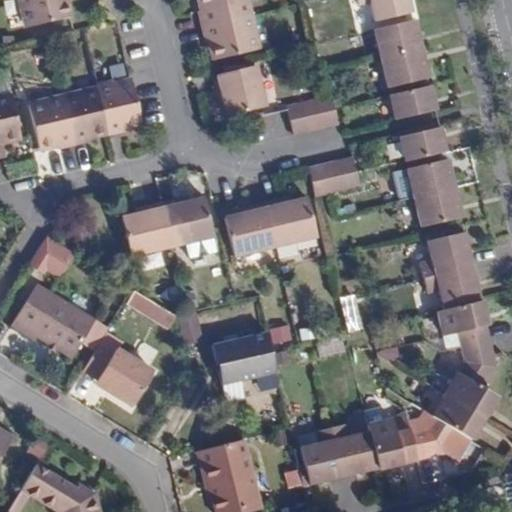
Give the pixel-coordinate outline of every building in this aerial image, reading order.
[(18,0),(25,27),(70,17),(67,3),(65,0),(18,0)] [(246,0),(199,0),(202,11),(197,12),(199,18),(201,27),(250,15),(246,0)] [(408,0),(356,0),(358,6),(370,2),(374,22),(412,13),(408,0)] [(258,49),(250,15),(201,27),(203,34),(205,42),(209,41),(214,60),(258,49)] [(414,21),(374,30),(381,59),(421,50),(414,21)] [(421,50),(381,59),(388,88),(428,79),(421,50)] [(255,64),(211,74),(214,87),(216,97),(222,95),(227,117),(265,108),(255,64)] [(142,125),(131,80),(111,85),(111,80),(96,84),(97,88),(107,133),(142,125)] [(325,97),(322,83),(292,90),(295,104),(301,103),(316,99),(325,97)] [(0,86),(0,99),(10,97),(7,85),(0,86)] [(435,110),(429,86),(391,95),(396,120),(435,110)] [(62,96),(74,146),(89,142),(88,138),(107,133),(97,88),(62,96)] [(28,104),(39,149),(58,145),(59,149),(74,146),(62,96),(28,104)] [(331,96),(325,97),(316,99),(323,128),(338,125),(331,96)] [(0,158),(5,157),(2,143),(20,139),(10,97),(0,99),(0,158)] [(323,128),(316,99),(301,103),(308,132),(323,128)] [(301,103),(295,104),(286,106),(287,111),(293,135),(308,132),(301,103)] [(401,137),(407,161),(445,152),(439,128),(401,137)] [(337,161),(344,190),(359,186),(356,173),(352,157),(337,161)] [(323,165),(330,194),(344,190),(337,161),(323,165)] [(409,170),(415,198),(454,189),(447,161),(409,170)] [(307,168),(314,197),(330,194),(323,165),(307,168)] [(454,189),(415,198),(422,227),(461,218),(454,189)] [(211,234),(202,199),(183,203),(181,198),(161,203),(171,243),(211,234)] [(264,203),(275,246),(315,237),(306,199),(286,204),(285,198),(264,203)] [(131,253),(171,243),(161,203),(140,207),(142,214),(123,218),(131,253)] [(245,214),(225,218),(234,255),(275,246),(264,203),(244,208),(245,214)] [(211,234),(184,241),(187,256),(215,249),(211,234)] [(420,264),(423,279),(472,267),(465,234),(426,243),(430,260),(420,264)] [(68,276),(75,253),(47,246),(41,269),(68,276)] [(472,267),(423,279),(426,293),(438,290),(443,310),(481,301),(472,267)] [(180,281),(184,298),(193,295),(190,279),(180,281)] [(94,320),(36,285),(11,325),(24,332),(26,329),(37,336),(47,342),(58,349),(72,357),(94,320)] [(481,301),(443,310),(436,312),(442,336),(458,333),(461,347),(490,340),(481,301)] [(194,315),(179,319),(186,345),(200,341),(194,315)] [(26,329),(24,332),(35,339),(37,336),(26,329)] [(271,351),(267,334),(214,345),(227,404),(245,400),(240,381),(276,371),(271,351)] [(443,394),(483,419),(497,397),(483,389),(496,368),(490,340),(461,347),(463,363),(443,394)] [(55,353),(58,349),(47,342),(46,346),(55,353)] [(111,352),(99,344),(84,369),(99,378),(108,383),(103,391),(128,406),(151,370),(115,347),(111,352)] [(108,383),(99,378),(94,385),(103,391),(108,383)] [(405,411),(416,460),(444,453),(457,433),(470,440),(483,419),(443,394),(431,386),(406,408),(405,411)] [(377,469),(416,460),(405,411),(391,418),(366,424),(368,430),(377,469)] [(346,425),(331,429),(343,477),(377,469),(368,430),(348,435),(346,425)] [(305,467),(299,469),(304,487),(343,477),(331,429),(299,437),(305,467)] [(0,456),(12,438),(0,430),(0,456)] [(224,511),(257,504),(242,440),(197,451),(201,466),(205,465),(215,511),(224,511)] [(87,496),(37,465),(20,492),(51,511),(99,511),(95,494),(87,496)]
